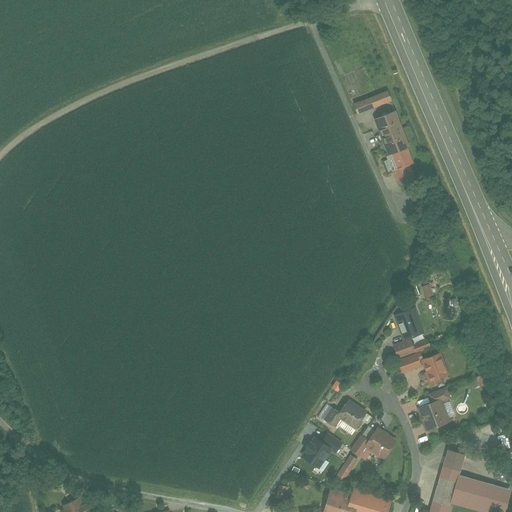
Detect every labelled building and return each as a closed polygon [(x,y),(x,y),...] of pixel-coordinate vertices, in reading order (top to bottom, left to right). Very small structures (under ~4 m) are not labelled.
[(388,92),(354,104),(358,114),(392,101),(388,92)] [(398,112),(376,120),(388,155),(393,154),(407,148),(410,148),(398,112)] [(407,148),(393,154),(398,168),(393,170),(400,186),(419,178),(407,148)] [(414,307),(394,314),(402,339),(423,332),(414,307)] [(411,339),(392,346),(397,358),(429,346),(426,339),(413,344),(411,339)] [(421,352),(399,359),(403,372),(422,365),(419,356),(422,356),(421,352)] [(440,353),(423,358),(427,371),(425,371),(429,384),(440,380),(439,376),(447,374),(440,353)] [(433,404),(443,400),(450,398),(447,390),(430,396),(433,404)] [(341,419),(357,430),(368,413),(349,400),(340,413),(341,419)] [(433,404),(418,409),(426,431),(451,422),(443,400),(433,404)] [(336,427),(341,419),(340,413),(333,409),(326,421),(336,427)] [(370,450),(385,459),(397,441),(378,429),(370,442),(367,447),(370,450)] [(327,433),(321,442),(332,450),(331,451),(335,454),(343,443),(327,433)] [(302,456),(319,468),(331,451),(332,450),(321,442),(315,437),(302,456)] [(367,447),(370,442),(362,437),(353,452),(365,459),(370,450),(367,447)] [(464,455),(447,451),(440,480),(453,484),(457,472),(460,473),(464,455)] [(357,461),(350,457),(342,470),(349,474),(357,461)] [(460,473),(457,472),(453,484),(448,501),(487,511),(503,511),(510,487),(460,473)] [(453,484),(440,480),(435,501),(448,504),(448,501),(453,484)] [(289,488),(279,485),(275,497),(285,500),(289,488)] [(349,498),(332,492),(325,511),(388,511),(392,499),(352,487),(349,498)] [(66,511),(63,511),(92,511),(89,504),(85,506),(82,498),(64,506),(66,511)]
